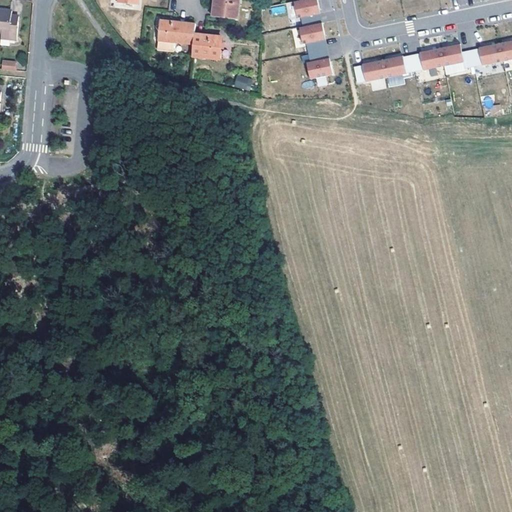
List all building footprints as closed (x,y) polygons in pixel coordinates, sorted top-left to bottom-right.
[(240,0),(213,0),(212,16),(239,19),(240,0)] [(303,0),(298,1),(295,2),(298,18),(301,18),(303,27),(320,23),(317,11),(320,10),(318,0),(303,0)] [(270,8),(272,16),(286,12),(284,5),(270,8)] [(14,13),(0,11),(0,34),(3,35),(3,39),(18,41),(21,19),(14,18),(14,13)] [(196,23),(161,20),(159,42),(157,51),(174,53),(175,43),(194,45),(195,34),(196,23)] [(303,27),(300,28),(303,44),(307,44),(309,53),(324,50),(322,37),(326,36),(323,23),(320,23),(303,27)] [(222,37),(195,34),(194,45),(193,55),(220,58),(222,37)] [(511,40),(500,43),(504,61),(511,59),(511,40)] [(479,47),(480,49),(483,65),(504,61),(500,43),(479,47)] [(441,48),(445,66),(464,62),(465,62),(463,52),(461,44),(441,48)] [(420,52),(421,53),(424,69),(424,70),(445,66),(441,48),(420,52)] [(471,50),(475,66),(483,65),(480,49),(471,50)] [(324,50),(309,53),(311,62),(307,63),(311,79),(334,74),(331,61),(327,62),(324,50)] [(471,50),(463,52),(465,62),(464,62),(465,68),(475,66),(471,50)] [(412,55),(416,71),(424,69),(421,53),(412,55)] [(412,55),(404,57),(407,73),(416,71),(412,55)] [(384,60),(387,78),(408,74),(407,73),(404,57),(404,56),(384,60)] [(2,59),(1,70),(15,71),(15,60),(2,59)] [(384,60),(363,64),(363,65),(367,82),(387,78),(384,60)] [(367,82),(363,65),(355,67),(358,83),(367,82)] [(237,74),(234,86),(249,91),(253,79),(237,74)]
